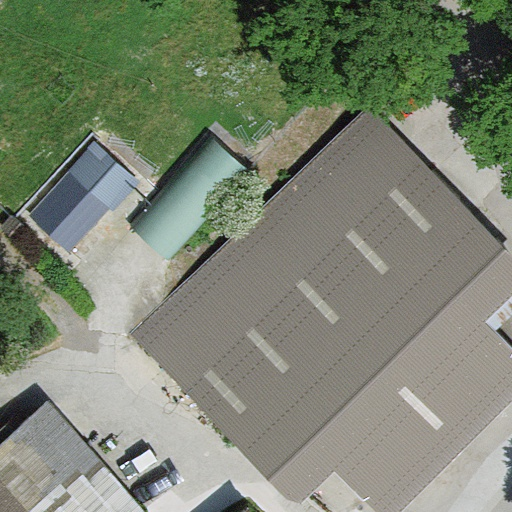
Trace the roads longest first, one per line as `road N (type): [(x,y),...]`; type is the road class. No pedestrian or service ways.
road 1 (track): [(511,198),(467,139),(452,1)]
road 2 (track): [(422,511),(511,420)]
